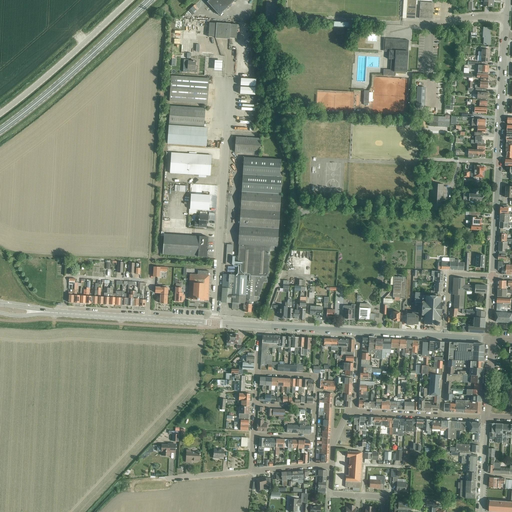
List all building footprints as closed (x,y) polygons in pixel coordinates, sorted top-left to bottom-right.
[(209,0),(207,2),(219,16),(235,0),(209,0)] [(407,0),(406,19),(416,19),(416,0),(407,0)] [(420,2),(419,18),(433,19),(434,3),(420,2)] [(215,37),(216,23),(209,23),(208,37),(215,37)] [(229,39),(229,38),(230,24),(216,23),(215,37),(215,38),(229,39)] [(408,41),(402,40),(402,41),(389,40),(390,39),(384,39),(384,43),(385,43),(384,48),(385,48),(385,50),(387,50),(387,51),(389,51),(388,60),(391,60),(390,70),(383,70),(383,76),(394,77),(394,72),(407,73),(408,52),(408,51),(408,41)] [(479,56),(481,56),(489,57),(490,50),(486,50),(486,47),(481,47),(481,50),(482,50),(482,52),(479,52),(479,56)] [(469,65),(478,66),(485,66),(485,63),(489,63),(489,57),(481,56),(481,62),(469,62),(469,65)] [(183,72),(197,73),(198,67),(196,66),(196,62),(188,61),(188,60),(184,60),(183,72)] [(222,61),(214,61),(214,71),(222,71),(222,61)] [(478,66),(478,74),(488,75),(488,72),(489,72),(489,66),(485,66),(478,66)] [(482,81),(482,82),(488,83),(488,81),(488,75),(478,74),(473,74),(473,77),(481,78),(481,80),(482,81)] [(169,101),(207,104),(209,79),(171,76),(169,101)] [(417,107),(424,108),(425,88),(417,88),(417,107)] [(477,99),(487,100),(488,93),(481,92),(481,89),(476,89),(475,95),(477,95),(477,99)] [(169,125),(204,127),(205,109),(170,106),(169,125)] [(487,108),(472,107),(470,107),(470,110),(473,110),(472,115),(481,115),(481,113),(486,114),(487,108)] [(429,126),(449,127),(450,116),(445,116),(445,118),(430,117),(429,126)] [(169,125),(167,144),(206,146),(207,128),(204,128),(203,128),(169,125)] [(475,127),(475,130),(477,130),(477,133),(475,133),(474,136),(483,136),(483,133),(486,133),(486,127),(475,127)] [(212,144),(221,144),(222,131),(218,131),(218,136),(212,136),(212,144)] [(235,152),(260,154),(261,139),(236,137),(235,152)] [(477,145),(477,150),(485,150),(485,144),(484,144),(484,141),(482,141),(482,137),(472,137),(472,138),(475,138),(475,145),(477,145)] [(468,152),(468,155),(474,155),(474,156),(474,157),(477,158),(477,156),(480,157),(484,158),(484,156),(485,150),(477,150),(468,149),(468,152)] [(171,153),(170,173),(210,176),(211,156),(171,153)] [(237,274),(234,274),(233,295),(246,296),(245,300),(254,300),(254,296),(257,296),(256,300),(259,300),(259,297),(263,283),(267,283),(267,279),(264,278),(264,277),(268,277),(270,250),(274,251),(274,247),(277,247),(282,177),(280,177),(281,160),(244,158),(238,244),(239,244),(237,274)] [(485,170),(485,168),(484,167),(484,166),(475,166),(475,172),(474,172),(474,173),(472,173),(472,172),(464,172),(464,177),(469,177),(469,178),(475,178),(475,177),(479,177),(481,178),(483,177),(484,171),(485,170)] [(430,210),(442,211),(444,185),(431,184),(430,210)] [(469,201),(482,201),(482,194),(478,194),(478,189),(473,189),(473,191),(474,191),(474,194),(464,194),(463,200),(469,200),(469,201)] [(191,194),(190,209),(209,211),(210,195),(191,194)] [(205,224),(208,224),(208,220),(209,220),(209,216),(208,216),(208,215),(199,214),(199,223),(195,223),(194,227),(205,228),(205,224)] [(501,216),(501,222),(510,223),(511,222),(511,217),(511,218),(511,214),(503,214),(503,216),(501,216)] [(482,229),(482,225),(481,225),(481,219),(476,218),(472,217),(471,221),(470,221),(470,223),(469,223),(469,224),(471,225),(471,229),(481,230),(481,229),(482,229)] [(501,229),(501,234),(507,235),(508,235),(508,231),(506,231),(506,229),(508,229),(509,225),(510,225),(511,225),(511,222),(510,223),(501,222),(500,229),(501,229)] [(163,254),(198,257),(207,257),(208,237),(199,236),(199,237),(164,234),(163,254)] [(509,242),(509,243),(511,242),(511,239),(510,240),(510,239),(507,239),(507,235),(501,234),(500,234),(500,242),(508,243),(508,242),(509,242)] [(500,251),(500,255),(499,255),(499,260),(507,261),(508,243),(500,242),(499,251),(500,251)] [(476,267),(484,267),(485,256),(476,255),(476,258),(475,258),(475,261),(476,261),(476,267)] [(438,269),(449,270),(450,262),(450,258),(443,258),(442,259),(442,261),(438,261),(438,269)] [(450,262),(449,270),(463,271),(463,263),(459,262),(459,260),(454,260),(454,259),(450,258),(450,262)] [(502,275),(511,275),(511,269),(511,265),(503,265),(503,271),(502,275)] [(197,275),(190,275),(189,299),(193,299),(193,300),(203,300),(208,300),(209,276),(208,276),(209,271),(197,271),(197,275)] [(433,283),(435,283),(442,283),(443,272),(432,271),(432,276),(433,276),(433,283)] [(245,304),(245,300),(246,296),(233,295),(234,274),(227,273),(227,274),(223,274),(221,297),(225,297),(225,303),(231,303),(232,303),(232,309),(237,310),(239,309),(239,303),(241,303),(241,304),(243,304),(245,304)] [(393,297),(405,298),(405,278),(394,277),(393,297)] [(467,291),(468,285),(464,285),(465,279),(454,278),(453,279),(452,295),(454,295),(464,295),(464,291),(467,291)] [(499,281),(498,289),(507,290),(507,288),(506,288),(506,281),(499,281)] [(184,299),(184,296),(183,296),(183,293),(181,293),(182,284),(176,283),(175,302),(183,302),(183,299),(184,299)] [(442,283),(435,283),(434,291),(430,291),(430,294),(440,294),(440,292),(441,292),(442,283)] [(474,285),(468,285),(467,291),(474,292),(474,293),(486,294),(487,286),(474,285)] [(155,288),(155,293),(161,293),(160,295),(160,304),(164,304),(167,304),(167,296),(167,294),(168,294),(168,289),(168,288),(155,288)] [(497,297),(497,298),(509,299),(509,297),(507,297),(507,294),(511,293),(511,290),(507,290),(498,289),(498,297),(497,297)] [(422,303),(422,307),(421,321),(424,321),(424,324),(439,325),(439,316),(441,316),(442,303),(441,303),(441,301),(440,301),(440,297),(428,296),(428,294),(415,293),(415,302),(422,303)] [(464,296),(464,295),(454,295),(454,309),(463,309),(464,296)] [(254,300),(245,300),(245,304),(244,304),(244,309),(245,309),(245,312),(251,313),(252,309),(255,309),(255,305),(254,304),(254,300)] [(279,318),(287,318),(288,303),(285,303),(285,307),(280,306),(280,309),(278,309),(278,313),(280,313),(279,318)] [(331,303),(328,303),(324,303),(324,309),(327,310),(326,318),(330,318),(330,319),(333,319),(333,318),(334,318),(335,310),(330,309),(331,303)] [(361,305),(360,305),(359,319),(375,320),(375,318),(379,318),(379,310),(374,310),(374,309),(372,309),(372,307),(368,303),(366,304),(361,304),(361,305)] [(354,319),(355,305),(351,304),(351,307),(344,306),(343,307),(343,310),(344,310),(345,311),(345,319),(351,319),(351,318),(354,319)] [(497,304),(496,322),(511,322),(511,313),(507,314),(507,310),(508,304),(497,304)] [(462,310),(462,314),(466,314),(475,314),(475,318),(485,318),(485,312),(475,311),(471,311),(462,310)] [(399,321),(400,312),(395,312),(395,311),(390,311),(389,319),(392,320),(394,320),(394,321),(395,321),(395,322),(397,322),(398,321),(399,321)] [(421,321),(421,313),(413,313),(412,314),(407,314),(407,325),(412,325),(412,324),(417,324),(418,321),(421,321)] [(485,318),(475,318),(474,318),(473,327),(468,327),(462,327),(462,332),(483,333),(484,332),(485,318)] [(228,335),(227,346),(229,346),(230,346),(230,344),(233,345),(233,343),(237,344),(237,345),(241,345),(241,339),(238,339),(238,335),(237,335),(237,334),(235,334),(234,335),(233,335),(228,335)] [(279,336),(273,336),(262,335),(262,343),(260,370),(266,370),(267,364),(272,365),(272,362),(272,355),(269,355),(269,350),(268,350),(268,348),(272,348),(272,353),(274,353),(275,348),(279,348),(279,336)] [(368,353),(374,354),(374,359),(378,359),(381,359),(382,357),(382,349),(382,339),(369,338),(369,345),(368,351),(368,353)] [(324,347),(331,347),(331,339),(324,339),(324,344),(322,344),(321,352),(324,352),(324,347)] [(341,347),(341,355),(353,356),(354,340),(338,339),(338,347),(341,347)] [(385,349),(390,349),(391,349),(391,340),(382,339),(382,349),(382,357),(383,357),(383,356),(384,356),(384,352),(385,352),(385,349)] [(400,340),(391,340),(391,349),(390,350),(394,350),(394,348),(399,348),(399,349),(398,349),(397,353),(399,353),(399,348),(400,340)] [(432,357),(434,357),(435,351),(435,342),(422,341),(422,342),(423,342),(422,351),(422,357),(429,357),(429,351),(433,352),(433,353),(432,353),(432,357)] [(444,343),(435,342),(435,351),(443,351),(444,343)] [(449,342),(448,351),(448,360),(454,361),(483,362),(484,344),(449,342)] [(240,355),(246,349),(243,347),(238,353),(240,355)] [(239,369),(243,369),(253,370),(254,357),(253,356),(253,354),(248,353),(248,356),(246,356),(246,359),(243,359),(243,362),(239,362),(239,369)] [(361,368),(372,368),(372,365),(369,365),(370,357),(368,357),(368,353),(362,353),(361,368)] [(473,368),(482,368),(483,368),(483,362),(454,361),(448,360),(447,367),(454,367),(470,368),(473,368)] [(428,367),(428,374),(440,375),(441,375),(442,368),(442,361),(434,361),(434,365),(433,367),(428,367)] [(344,370),(346,370),(352,371),(353,363),(343,363),(342,366),(344,366),(344,370)] [(229,380),(227,380),(227,381),(231,381),(236,381),(245,381),(245,376),(241,376),(241,374),(238,374),(238,370),(231,369),(231,374),(232,374),(232,376),(229,375),(229,380)] [(361,373),(360,381),(364,381),(365,378),(369,378),(369,380),(370,380),(371,373),(372,373),(361,373)] [(424,388),(423,397),(428,397),(431,397),(440,398),(440,389),(438,389),(439,379),(440,379),(440,375),(431,374),(427,374),(427,377),(430,378),(430,386),(426,386),(426,388),(424,388)] [(452,382),(468,383),(470,383),(482,384),(482,376),(460,375),(453,375),(447,374),(446,382),(452,382)] [(234,384),(234,391),(237,391),(244,391),(245,381),(238,381),(237,385),(234,384)] [(344,395),(351,395),(352,384),(344,384),(342,384),(342,389),(344,389),(344,395)] [(359,391),(359,394),(363,395),(368,395),(368,392),(367,392),(367,385),(360,385),(359,388),(359,391)] [(351,395),(344,395),(342,394),(340,394),(340,397),(344,398),(343,402),(346,402),(345,407),(349,407),(350,402),(351,402),(351,395)] [(359,401),(358,408),(364,408),(364,401),(365,401),(368,401),(368,395),(363,395),(359,394),(359,398),(363,398),(363,401),(359,401)] [(227,403),(228,400),(220,399),(220,409),(225,410),(225,403),(227,403)] [(381,409),(389,409),(389,402),(390,402),(390,400),(381,400),(381,409)] [(413,410),(414,402),(414,400),(409,400),(409,403),(404,402),(404,403),(404,410),(413,410)] [(455,412),(465,413),(465,406),(459,406),(459,401),(456,400),(455,404),(455,412)] [(465,406),(465,413),(480,414),(480,408),(481,402),(467,401),(459,401),(459,406),(465,406)] [(324,403),(319,403),(319,408),(318,412),(326,412),(331,412),(331,403),(324,403)] [(439,412),(439,404),(434,403),(434,406),(431,405),(430,411),(439,412)] [(239,413),(239,416),(248,417),(249,414),(249,407),(241,406),(240,406),(239,413)] [(318,412),(318,415),(323,416),(323,420),(331,420),(331,412),(326,412),(318,412)] [(234,422),(234,425),(248,425),(248,420),(248,417),(239,416),(239,419),(241,419),(240,422),(234,422)] [(365,428),(366,428),(373,428),(373,426),(373,418),(364,417),(364,423),(365,423),(365,428)] [(390,435),(392,435),(393,419),(380,418),(380,425),(386,426),(385,427),(390,428),(390,435)] [(405,419),(405,427),(405,431),(416,432),(416,427),(412,427),(412,420),(405,419)] [(263,423),(263,421),(257,420),(257,423),(257,431),(263,432),(266,432),(266,428),(268,429),(268,425),(267,425),(267,424),(263,424),(263,423)] [(432,421),(423,420),(423,430),(423,431),(427,431),(427,434),(431,434),(432,421)] [(440,430),(441,421),(432,420),(432,429),(440,430)] [(287,433),(293,433),(293,425),(288,425),(288,424),(287,423),(287,422),(285,421),(284,430),(287,430),(287,433)] [(449,439),(450,433),(450,421),(441,421),(440,430),(444,430),(444,431),(443,432),(443,435),(445,435),(445,439),(449,439)] [(456,431),(457,431),(464,431),(464,422),(450,421),(450,433),(451,434),(451,439),(456,439),(456,431)] [(469,441),(469,445),(479,446),(480,423),(464,422),(464,431),(465,431),(466,429),(469,429),(469,432),(475,433),(474,441),(469,441)] [(503,437),(503,441),(506,441),(506,438),(511,438),(511,436),(511,425),(503,424),(503,437)] [(157,446),(157,452),(161,452),(162,452),(162,456),(170,456),(170,452),(175,453),(176,444),(170,444),(170,446),(162,445),(162,446),(157,446)] [(456,444),(455,452),(459,453),(459,452),(471,453),(472,452),(479,453),(479,446),(469,445),(468,445),(468,444),(456,444)] [(224,457),(224,450),(214,449),(213,458),(218,458),(218,457),(224,457)] [(200,461),(200,452),(190,452),(191,450),(186,450),(186,462),(191,463),(192,460),(200,461)] [(345,487),(360,488),(362,452),(347,452),(347,457),(349,457),(348,476),(346,476),(345,487)] [(461,463),(468,464),(477,464),(477,456),(462,455),(459,455),(459,453),(455,452),(451,452),(451,455),(459,456),(462,456),(461,463)] [(328,463),(329,455),(321,454),(321,463),(328,463)] [(467,469),(467,472),(476,473),(476,464),(468,464),(468,468),(467,469)] [(287,480),(286,472),(281,473),(281,474),(276,474),(276,479),(278,479),(278,480),(282,480),(282,483),(283,483),(283,486),(287,486),(287,480)] [(461,472),(461,475),(466,475),(465,481),(476,481),(476,480),(475,480),(476,477),(476,473),(467,472),(461,472)] [(370,480),(369,488),(376,488),(376,489),(380,489),(380,484),(384,484),(385,476),(377,476),(377,477),(370,476),(370,480)] [(265,477),(256,480),(256,482),(254,482),(254,486),(256,486),(257,490),(263,490),(263,489),(269,489),(269,486),(270,486),(269,478),(265,478),(265,477)] [(397,486),(396,491),(405,491),(406,483),(397,483),(398,477),(393,477),(392,485),(397,486)] [(490,478),(489,487),(491,487),(496,488),(498,488),(499,488),(500,484),(505,484),(505,480),(505,479),(490,478)] [(476,481),(465,481),(460,480),(460,498),(475,499),(476,482),(476,481)] [(511,511),(511,490),(509,490),(508,500),(510,500),(510,502),(490,501),(489,511),(511,511)] [(289,511),(297,511),(298,505),(301,505),(301,499),(299,499),(290,499),(289,511)] [(395,504),(395,509),(398,509),(397,511),(407,511),(408,511),(407,511),(407,509),(411,510),(411,504),(404,504),(404,502),(398,501),(398,504),(395,504)] [(444,511),(445,510),(441,510),(441,506),(435,505),(435,503),(429,502),(429,501),(427,501),(426,507),(432,507),(431,511),(444,511)]
